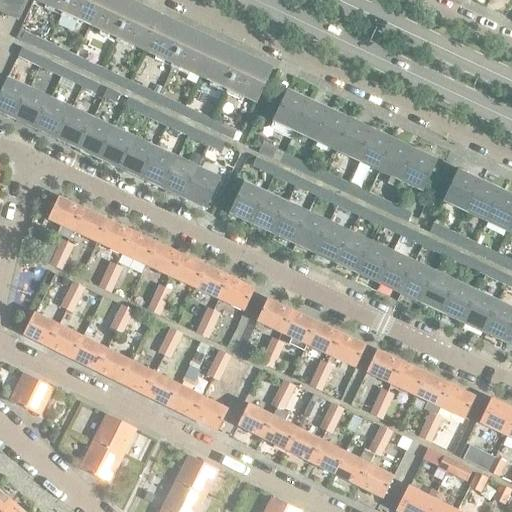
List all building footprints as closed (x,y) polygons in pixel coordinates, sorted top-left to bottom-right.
[(0,0),(0,11),(6,15),(13,0),(0,0)] [(13,0),(6,15),(18,20),(27,0),(13,0)] [(101,0),(37,0),(90,25),(101,0)] [(101,0),(90,25),(118,38),(147,51),(162,18),(123,0),(101,0)] [(219,45),(186,29),(162,18),(147,51),(203,78),(219,45)] [(31,47),(35,38),(23,32),(19,41),(31,47)] [(48,44),(35,38),(31,47),(43,53),(48,44)] [(48,44),(43,53),(56,58),(60,49),(48,44)] [(203,78),(231,91),(256,103),(272,70),(219,45),(203,78)] [(35,55),(22,49),(18,58),(31,64),(35,55)] [(71,55),(60,49),(56,58),(67,64),(71,55)] [(87,73),(91,64),(79,58),(75,67),(87,73)] [(57,66),(44,60),(40,68),(53,74),(57,66)] [(103,70),(91,64),(87,73),(99,79),(103,70)] [(61,78),(74,84),(78,75),(65,69),(61,78)] [(103,70),(99,79),(112,84),(116,75),(103,70)] [(128,81),(116,75),(112,84),(123,90),(128,81)] [(0,96),(0,111),(16,119),(30,91),(33,84),(23,79),(20,86),(8,80),(0,96)] [(82,88),(95,94),(99,85),(87,79),(82,88)] [(132,94),(143,99),(148,90),(136,85),(132,94)] [(120,95),(108,89),(103,98),(116,104),(120,95)] [(156,105),(160,96),(148,90),(143,99),(156,105)] [(16,119),(37,129),(51,100),(30,91),(16,119)] [(296,131),(309,103),(289,93),(288,93),(274,121),(296,131)] [(156,105),(168,111),(172,102),(160,96),(156,105)] [(137,114),(142,105),(129,99),(124,108),(137,114)] [(58,139),(72,110),(51,100),(37,129),(58,139)] [(172,102),(168,111),(180,116),(184,107),(172,102)] [(311,104),(309,103),(296,131),(317,141),(330,113),(311,104),(312,103),(311,103),(311,104)] [(146,118),(158,123),(162,115),(150,109),(146,118)] [(58,139),(79,149),(93,120),(72,110),(58,139)] [(188,120),(200,126),(204,117),(192,111),(188,120)] [(338,151),(351,123),(332,114),(333,113),(332,113),(332,114),(330,113),(317,141),(338,151)] [(212,131),(216,123),(204,117),(200,126),(212,131)] [(167,127),(179,133),(183,125),(171,119),(167,127)] [(100,159),(114,130),(93,120),(79,149),(100,159)] [(212,131),(225,137),(229,128),(216,123),(212,131)] [(353,124),(351,123),(338,151),(359,161),(372,133),(353,124),(354,123),(353,123),(353,124)] [(200,143),(204,134),(192,128),(188,137),(200,143)] [(229,128),(225,137),(235,142),(239,133),(229,128)] [(100,159),(121,169),(135,140),(114,130),(100,159)] [(374,134),(372,133),(359,161),(380,171),(393,143),(375,134),(375,133),(374,133),(374,134)] [(226,144),(213,138),(209,147),(222,153),(226,144)] [(142,178),(156,150),(135,140),(121,169),(142,178)] [(414,153),(393,143),(380,171),(401,181),(414,153)] [(259,153),(272,159),(276,150),(263,144),(259,153)] [(142,178),(163,188),(177,160),(156,150),(142,178)] [(423,191),(436,163),(435,162),(435,163),(417,154),(417,153),(416,153),(416,154),(414,153),(401,181),(423,191)] [(281,163),(294,170),(298,161),(285,154),(281,163)] [(265,174),(270,165),(256,159),(253,167),(265,174)] [(163,188),(184,198),(198,170),(177,160),(163,188)] [(302,174),(314,179),(318,170),(307,164),(302,174)] [(287,184),(291,175),(278,169),(274,178),(287,184)] [(184,198),(206,209),(220,180),(198,170),(184,198)] [(467,211),(480,183),(460,173),(459,172),(445,201),(467,211)] [(322,183),(335,189),(340,180),(327,174),(322,183)] [(312,185),(311,184),(299,179),(295,188),(308,194),(312,185)] [(467,211),(488,221),(501,193),(482,184),(483,183),(482,183),(482,184),(480,183),(467,211)] [(356,199),(361,189),(348,184),(344,193),(356,199)] [(231,213),(253,224),(266,195),(244,185),(231,213)] [(333,194),(320,188),(316,197),(328,203),(333,194)] [(365,203),(377,209),(382,199),(369,193),(365,203)] [(509,231),(511,224),(511,198),(503,194),(504,193),(503,193),(503,194),(501,193),(488,221),(509,231)] [(274,234),(287,205),(266,195),(253,224),(274,234)] [(74,232),(84,210),(59,198),(48,220),(74,232)] [(355,204),(354,204),(342,198),(338,207),(350,213),(355,204)] [(403,209),(390,203),(386,213),(398,218),(403,209)] [(274,234),(295,243),(308,215),(287,205),(274,234)] [(375,214),(363,208),(358,217),(371,223),(375,214)] [(108,221),(84,210),(74,232),(98,243),(108,221)] [(316,253),(329,225),(308,215),(295,243),(316,253)] [(396,224),(383,218),(379,227),(392,233),(396,224)] [(132,233),(108,221),(98,243),(122,254),(132,233)] [(434,224),(430,233),(442,239),(447,230),(434,224)] [(316,253),(337,263),(350,235),(329,225),(316,253)] [(414,243),(418,234),(405,228),(401,237),(414,243)] [(146,266),(157,244),(132,233),(122,254),(146,266)] [(358,273),(371,245),(350,235),(337,263),(358,273)] [(452,244),(465,249),(469,240),(456,235),(452,244)] [(435,253),(438,245),(426,239),(422,247),(435,253)] [(43,240),(39,261),(48,265),(56,246),(43,240)] [(56,254),(68,259),(74,246),(62,241),(56,254)] [(181,255),(157,244),(146,266),(170,277),(181,255)] [(358,273),(379,283),(392,255),(371,245),(358,273)] [(473,253),(485,259),(490,250),(477,245),(473,253)] [(455,263),(460,254),(447,248),(443,257),(455,263)] [(62,271),(68,259),(56,254),(50,266),(62,271)] [(494,263),(507,269),(511,261),(497,254),(494,263)] [(195,289),(205,267),(181,255),(170,277),(195,289)] [(379,283),(400,293),(413,265),(392,255),(379,283)] [(468,258),(464,267),(477,273),(481,264),(468,258)] [(105,276),(117,282),(123,269),(110,263),(105,276)] [(400,293),(421,303),(434,274),(413,265),(400,293)] [(229,278),(205,267),(195,289),(219,300),(229,278)] [(498,283),(502,274),(489,268),(485,277),(498,283)] [(421,303),(442,313),(455,284),(434,274),(421,303)] [(111,295),(117,282),(105,276),(99,289),(111,295)] [(229,278),(219,300),(244,312),(254,290),(229,278)] [(73,283),(67,296),(79,302),(85,289),(73,283)] [(442,313),(463,323),(476,294),(455,284),(442,313)] [(153,298),(166,305),(172,292),(159,286),(153,298)] [(484,332),(497,304),(476,294),(463,323),(484,332)] [(79,302),(67,296),(61,309),(73,314),(79,302)] [(160,318),(166,305),(153,298),(147,311),(160,318)] [(267,300),(257,323),(282,334),(293,312),(267,300)] [(484,332),(505,342),(511,327),(511,310),(497,304),(484,332)] [(121,306),(115,318),(128,325),(134,312),(121,306)] [(208,309),(202,321),(215,327),(221,315),(208,309)] [(317,324),(293,312),(282,334),(294,340),(290,347),(303,353),(306,346),(317,324)] [(49,348),(60,326),(35,314),(24,336),(49,348)] [(128,325),(115,318),(109,331),(122,337),(128,325)] [(209,340),(215,327),(202,321),(196,334),(209,340)] [(306,346),(330,357),(341,335),(317,324),(306,346)] [(49,348),(73,360),(84,338),(60,326),(49,348)] [(170,328),(164,341),(177,347),(183,335),(170,328)] [(366,347),(341,335),(330,357),(356,369),(366,347)] [(73,360),(97,372),(107,350),(84,338),(73,360)] [(272,339),(266,352),(279,358),(285,345),(279,342),(272,339)] [(158,354),(171,360),(177,347),(164,341),(158,354)] [(97,372),(120,384),(131,362),(107,350),(97,372)] [(219,351),(213,363),(226,370),(232,357),(219,351)] [(273,371),(279,358),(266,352),(260,365),(273,371)] [(366,374),(392,386),(402,364),(377,352),(366,374)] [(120,384),(144,396),(155,374),(131,362),(120,384)] [(321,362),(315,375),(328,381),(334,368),(321,362)] [(219,383),(226,370),(213,363),(206,377),(219,383)] [(426,375),(402,364),(392,386),(416,397),(426,375)] [(11,401),(10,402),(40,417),(40,416),(36,414),(41,404),(44,406),(52,389),(53,390),(54,389),(24,374),(23,375),(25,376),(16,394),(14,393),(14,394),(17,396),(14,403),(11,401)] [(144,396),(168,408),(179,386),(155,374),(144,396)] [(309,387),(322,393),(328,381),(315,375),(309,387)] [(430,413),(424,426),(437,432),(443,419),(436,416),(440,408),(450,386),(426,375),(416,397),(428,403),(424,410),(430,413)] [(278,394),(290,400),(296,388),(284,382),(278,394)] [(168,408),(192,420),(203,398),(179,386),(168,408)] [(475,398),(450,386),(440,408),(465,420),(475,398)] [(382,390),(376,403),(389,409),(395,396),(382,390)] [(290,400),(278,394),(272,406),(284,412),(290,400)] [(203,398),(192,420),(217,433),(228,411),(203,398)] [(511,410),(492,401),(490,405),(481,423),(506,435),(511,422),(511,410)] [(383,422),(389,409),(376,403),(370,416),(383,422)] [(332,404),(326,416),(338,423),(345,410),(332,404)] [(238,427),(263,439),(274,418),(249,405),(238,427)] [(93,442),(93,443),(123,458),(123,457),(119,455),(124,445),(127,447),(135,431),(136,432),(137,430),(107,416),(106,417),(107,417),(98,435),(97,434),(97,435),(100,437),(97,444),(93,442)] [(338,423),(326,416),(319,429),(332,436),(338,423)] [(287,451),(298,430),(274,418),(263,439),(287,451)] [(437,432),(424,426),(418,438),(431,444),(437,432)] [(380,427),(374,439),(388,445),(394,433),(380,427)] [(287,451),(310,463),(321,442),(298,430),(287,451)] [(381,458),(388,445),(374,439),(368,452),(381,458)] [(334,475),(345,454),(321,442),(310,463),(334,475)] [(123,458),(93,443),(94,444),(85,462),(84,461),(83,462),(87,464),(83,470),(80,469),(80,470),(110,485),(110,484),(106,481),(110,472),(114,473),(122,457),(123,458)] [(464,460),(489,472),(495,458),(471,447),(464,460)] [(334,475),(358,487),(369,466),(345,454),(334,475)] [(175,484),(204,498),(205,499),(206,498),(201,496),(206,486),(209,488),(217,472),(218,473),(219,472),(189,457),(188,458),(189,458),(180,476),(179,476),(179,477),(182,478),(179,485),(175,483),(175,484)] [(467,483),(472,472),(444,458),(438,470),(448,474),(467,483)] [(489,472),(500,478),(506,464),(495,458),(489,472)] [(369,466),(358,487),(383,500),(394,478),(369,466)] [(481,494),(488,479),(478,474),(471,488),(481,494)] [(162,509),(162,510),(166,511),(197,511),(204,498),(175,484),(176,485),(167,503),(166,502),(166,503),(169,505),(166,511),(162,509)] [(511,492),(500,486),(493,500),(505,507),(511,492)] [(398,511),(428,511),(434,502),(409,489),(398,511)] [(0,511),(4,511),(12,503),(0,492),(0,511)] [(300,511),(273,498),(272,499),(273,500),(267,511),(300,511)] [(428,511),(454,511),(434,502),(428,511)] [(22,511),(12,503),(4,511),(22,511)]
